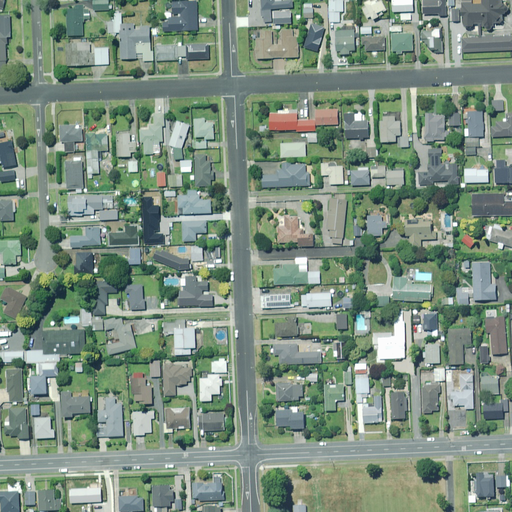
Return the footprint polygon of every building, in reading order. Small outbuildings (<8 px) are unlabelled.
[(112,10),(112,0),(96,1),(96,11),(112,10)] [(283,1),(282,0),(263,0),(264,17),(266,17),(267,22),(274,22),(274,8),(297,8),(296,0),(283,1)] [(347,12),(346,0),(332,0),(332,22),(343,22),(343,12),(347,12)] [(369,7),(365,10),(370,19),(374,16),(376,20),(388,14),(387,12),(390,10),(385,0),(382,2),(381,0),(377,0),(376,1),(375,0),(373,0),(367,3),(369,7)] [(417,13),(416,0),(395,0),(395,12),(404,12),(415,12),(415,13),(417,13)] [(450,16),(449,0),(425,0),(426,15),(442,14),(442,16),(450,16)] [(482,0),(483,3),(473,3),(473,0),(462,0),(463,15),(465,15),(466,26),(475,26),(475,20),(484,20),(484,28),(495,28),(495,23),(502,22),(501,13),(507,13),(506,3),(503,3),(503,0),(482,0)] [(174,17),(174,12),(167,12),(167,19),(172,19),(172,22),(165,22),(166,31),(201,31),(200,1),(175,1),(175,14),(181,13),(181,17),(175,17),(174,17)] [(317,4),(307,4),(307,18),(317,18),(317,4)] [(93,9),(69,9),(69,36),(87,36),(87,22),(88,22),(88,20),(93,20),(93,9)] [(277,11),(277,24),(295,24),(295,11),(290,11),(290,9),(284,9),(284,11),(277,11)] [(125,13),(117,13),(118,22),(111,22),(111,33),(123,33),(123,59),(139,59),(146,59),(146,61),(156,61),(156,51),(153,51),(153,27),(138,27),(137,24),(125,24),(125,13)] [(328,28),(314,24),(307,49),(321,53),(328,28)] [(5,32),(0,31),(0,72),(11,73),(11,43),(15,43),(15,25),(4,25),(5,32)] [(343,31),(338,31),(339,50),(343,50),(343,55),(353,55),(353,51),(359,51),(359,31),(358,31),(358,27),(343,27),(343,31)] [(259,39),(260,59),(303,58),(302,45),(301,45),(301,37),(296,37),(296,29),(285,29),(285,44),(277,44),(277,30),(264,30),(265,38),(259,39)] [(447,30),(423,30),(424,45),(429,45),(430,53),(447,52),(447,30)] [(417,51),(416,34),(395,34),(395,52),(399,52),(399,54),(406,54),(405,51),(417,51)] [(511,35),(463,37),(464,52),(511,50),(511,35)] [(387,50),(387,37),(364,37),(364,45),(368,45),(368,51),(387,50)] [(96,49),(96,43),(69,44),(70,66),(112,64),(112,48),(96,49)] [(209,59),(209,44),(189,45),(189,46),(158,47),(158,61),(182,60),(182,57),(189,57),(189,60),(209,59)] [(508,111),(507,100),(495,100),(496,112),(508,111)] [(318,125),(318,120),(302,120),(302,110),(292,110),(292,113),(273,113),(273,130),(300,130),(300,132),(318,131),(318,125)] [(319,120),(319,125),(342,125),(342,110),(319,110),(319,120)] [(487,122),(487,111),(471,112),(471,129),(468,129),(468,137),(488,136),(488,122),(487,122)] [(166,113),(155,113),(155,125),(151,125),(151,130),(141,130),(141,143),(145,143),(145,154),(155,154),(155,145),(161,145),(161,141),(164,141),(164,126),(166,126),(166,113)] [(348,138),(362,138),(362,140),(367,140),(367,138),(372,138),(372,121),(358,121),(358,113),(348,114),(348,138)] [(438,142),(438,141),(448,141),(448,137),(453,137),(453,131),(450,131),(450,124),(449,124),(449,115),(438,115),(438,114),(429,113),(428,140),(428,142),(438,142)] [(463,126),(463,113),(452,113),(452,126),(463,126)] [(509,119),(506,119),(506,122),(498,122),(499,127),(494,127),(495,137),(511,136),(511,113),(509,113),(509,119)] [(398,116),(386,116),(387,121),(383,121),(384,142),(399,142),(399,135),(404,135),(404,122),(398,122),(398,116)] [(208,123),(208,119),(197,119),(198,137),(208,137),(208,139),(218,139),(217,123),(208,123)] [(185,150),(193,126),(179,121),(172,145),(176,147),(178,160),(186,159),(185,150)] [(84,125),(61,126),(62,143),(66,142),(67,152),(76,152),(76,141),(84,140),(84,125)] [(111,151),(111,130),(100,131),(100,132),(89,133),(90,159),(105,159),(104,151),(111,151)] [(130,132),(116,133),(117,157),(131,156),(131,152),(136,152),(136,142),(131,142),(130,132)] [(323,143),(323,134),(311,134),(310,142),(323,143)] [(412,137),(403,137),(403,147),(412,147),(412,137)] [(483,139),(468,140),(468,155),(479,155),(479,147),(483,147),(483,139)] [(21,165),(16,140),(1,143),(2,149),(0,149),(0,156),(3,156),(6,168),(21,165)] [(310,157),(309,143),(284,144),(284,157),(310,157)] [(379,158),(379,148),(369,148),(369,158),(379,158)] [(458,163),(443,164),(443,149),(430,149),(430,152),(430,165),(429,165),(429,172),(419,172),(420,185),(434,184),(434,181),(449,181),(449,185),(459,185),(458,163)] [(198,155),(198,186),(214,186),(214,179),(218,179),(218,170),(214,170),(214,161),(209,161),(209,154),(198,155)] [(96,179),(96,174),(102,174),(102,160),(90,161),(90,173),(91,179),(96,179)] [(70,190),(78,189),(79,193),(87,193),(87,188),(86,161),(68,161),(70,190)] [(144,161),(131,161),(131,173),(144,173),(144,161)] [(508,161),(498,161),(498,183),(511,183),(511,165),(508,165),(508,161)] [(294,165),(294,163),(285,163),(285,170),(280,170),(280,175),(265,175),(266,188),(312,186),(312,173),(309,173),(309,164),(294,165)] [(331,167),(331,164),(324,164),(325,176),(332,175),(333,185),(347,184),(346,166),(331,167)] [(490,182),(490,165),(475,165),(475,169),(466,169),(467,182),(490,182)] [(389,171),(389,166),(374,166),(374,177),(389,177),(389,171)] [(20,186),(18,170),(2,172),(3,182),(10,181),(11,187),(20,186)] [(373,185),(373,171),(354,171),(354,185),(373,185)] [(408,171),(389,171),(389,177),(390,185),(408,185),(408,171)] [(168,186),(168,173),(160,173),(160,186),(168,186)] [(185,187),(185,175),(171,176),(171,187),(185,187)] [(200,190),(192,191),(192,196),(181,196),(182,214),(214,213),(214,200),(204,200),(204,195),(200,195),(200,190)] [(511,201),(508,202),(508,194),(475,195),(476,216),(511,215),(511,201)] [(117,209),(117,195),(71,196),(71,216),(86,216),(86,214),(98,214),(98,210),(103,210),(103,220),(122,220),(121,209),(117,209)] [(346,244),(351,200),(333,198),(330,230),(333,230),(332,237),(335,237),(335,243),(346,244)] [(0,220),(16,221),(17,201),(2,201),(2,205),(0,204),(0,220)] [(302,216),(287,216),(287,226),(281,226),(281,243),(301,243),(301,246),(317,247),(317,232),(307,232),(307,229),(302,229),(302,216)] [(390,228),(390,216),(371,216),(371,236),(385,236),(385,228),(390,228)] [(437,230),(437,219),(408,219),(409,236),(412,236),(412,247),(425,247),(425,240),(440,239),(439,230),(437,230)] [(155,220),(145,221),(145,234),(156,234),(155,220)] [(207,233),(207,221),(184,221),(184,242),(197,242),(197,233),(207,233)] [(497,224),(496,227),(492,226),(489,238),(493,239),(493,241),(501,243),(501,248),(506,249),(507,245),(511,246),(511,230),(504,229),(504,226),(497,224)] [(141,244),(141,226),(129,226),(129,233),(113,233),(113,245),(141,244)] [(364,236),(364,226),(356,226),(356,236),(364,236)] [(104,245),(104,227),(89,227),(89,236),(74,236),(74,248),(86,248),(86,246),(104,245)] [(470,234),(464,241),(474,249),(479,242),(470,234)] [(24,255),(24,241),(0,241),(0,253),(3,254),(3,265),(20,264),(19,255),(24,255)] [(205,260),(205,248),(192,248),(193,261),(205,260)] [(142,265),(142,249),(131,249),(131,259),(129,259),(129,265),(142,265)] [(96,274),(96,250),(83,250),(83,253),(80,253),(80,265),(78,265),(78,275),(96,274)] [(190,259),(184,259),(163,250),(163,252),(157,250),(154,259),(179,270),(190,269),(190,259)] [(311,261),(311,258),(300,259),(300,264),(286,265),(286,268),(277,269),(278,285),(324,284),(323,271),(322,271),(322,260),(311,261)] [(494,276),(494,262),(476,263),(476,293),(459,293),(459,305),(476,305),(476,300),(501,300),(501,292),(505,291),(505,276),(494,276)] [(8,268),(0,268),(0,278),(8,278),(8,268)] [(198,281),(198,276),(186,276),(187,291),(180,291),(180,298),(179,298),(179,306),(200,305),(200,307),(214,306),(214,295),(204,295),(204,290),(210,290),(210,281),(198,281)] [(411,284),(411,277),(397,277),(396,301),(426,302),(426,300),(435,300),(436,285),(411,284)] [(149,308),(146,284),(128,286),(129,294),(132,293),(134,310),(149,308)] [(30,296),(10,287),(4,300),(11,303),(6,313),(19,319),(30,296)] [(121,293),(121,288),(97,287),(96,315),(110,315),(110,293),(121,293)] [(324,290),(324,293),(304,294),(305,308),(336,306),(335,297),(339,297),(339,293),(339,290),(324,290)] [(294,307),(294,295),(264,296),(264,308),(294,307)] [(392,306),(392,297),(379,297),(379,307),(392,306)] [(356,298),(347,298),(347,308),(356,309),(356,298)] [(377,344),(379,344),(379,349),(382,349),(382,359),(408,358),(408,345),(410,345),(410,321),(406,321),(406,311),(397,311),(397,333),(376,333),(377,344)] [(106,318),(95,318),(95,312),(85,312),(84,326),(94,326),(98,326),(97,330),(106,330),(106,318)] [(432,314),(426,314),(426,338),(444,338),(444,332),(441,332),(440,312),(432,312),(432,314)] [(350,329),(350,314),(340,314),(340,329),(350,329)] [(297,323),(297,317),(291,317),(291,323),(279,324),(279,337),(314,336),(314,323),(297,323)] [(115,328),(118,340),(122,339),(122,342),(109,345),(111,355),(140,348),(134,323),(127,325),(126,318),(119,320),(118,318),(107,321),(109,330),(115,328)] [(509,318),(493,319),(487,319),(488,334),(493,333),(495,355),(511,354),(509,318)] [(189,328),(189,320),(179,321),(179,322),(166,322),(167,335),(178,334),(178,355),(200,354),(200,328),(189,328)] [(475,344),(475,329),(451,329),(452,365),(467,365),(467,345),(475,344)] [(35,376),(35,390),(30,390),(30,395),(52,395),(52,394),(51,377),(61,376),(60,357),(70,357),(70,354),(88,353),(87,330),(45,331),(46,351),(29,351),(30,364),(39,363),(39,376),(35,376)] [(347,359),(348,343),(337,342),(336,354),(340,355),(340,359),(347,359)] [(314,352),(314,343),(276,344),(277,356),(282,355),(282,365),(325,363),(325,352),(314,352)] [(426,358),(428,358),(428,363),(443,364),(443,345),(429,344),(428,353),(426,353),(426,358)] [(28,362),(27,352),(8,352),(8,362),(28,362)] [(230,358),(214,359),(215,373),(231,372),(230,358)] [(163,361),(153,361),(153,377),(163,377),(163,361)] [(26,402),(24,364),(17,364),(17,370),(9,370),(10,393),(12,393),(12,402),(15,402),(16,405),(20,405),(20,402),(26,402)] [(176,366),(176,364),(166,365),(167,397),(180,396),(180,384),(190,384),(190,381),(195,380),(194,365),(176,366)] [(358,364),(358,367),(356,367),(356,374),(359,374),(359,403),(365,403),(365,397),(372,397),(372,374),(370,374),(369,364),(358,364)] [(448,381),(448,369),(438,369),(437,381),(448,381)] [(502,374),(485,373),(484,392),(492,392),(492,394),(502,394),(502,374)] [(219,374),(211,374),(211,378),(203,379),(203,401),(216,401),(216,389),(224,389),(223,378),(219,374)] [(321,382),(322,374),(310,374),(309,382),(321,382)] [(477,409),(475,374),(462,375),(463,392),(454,392),(454,399),(456,399),(456,406),(468,405),(468,409),(477,409)] [(149,386),(149,379),(135,379),(135,394),(138,394),(138,401),(145,401),(145,404),(156,404),(156,386),(149,386)] [(334,382),(328,382),(328,411),(340,411),(340,401),(348,400),(348,384),(339,385),(334,385),(334,382)] [(307,396),(306,383),(278,383),(279,401),(302,401),(302,396),(307,396)] [(443,393),(443,383),(425,384),(426,413),(435,413),(435,411),(442,411),(441,393),(443,393)] [(77,392),(65,392),(66,418),(77,417),(77,414),(95,413),(94,397),(77,397),(77,392)] [(408,397),(408,392),(394,393),(395,419),(409,419),(409,411),(411,411),(410,397),(408,397)] [(386,423),(385,397),(378,397),(378,403),(366,404),(366,423),(386,423)] [(101,437),(110,437),(127,436),(126,404),(119,404),(119,398),(109,398),(109,410),(100,411),(101,422),(101,437)] [(507,419),(507,412),(511,412),(511,398),(502,398),(502,403),(487,403),(487,419),(507,419)] [(43,415),(43,405),(34,405),(34,415),(43,415)] [(29,425),(29,408),(12,409),(12,422),(7,422),(8,435),(13,435),(13,436),(21,436),(21,439),(32,439),(32,425),(29,425)] [(194,429),(194,408),(168,409),(169,423),(167,423),(167,433),(176,433),(176,429),(194,429)] [(301,408),(295,408),(295,410),(280,409),(280,427),(294,427),(294,429),(309,429),(310,413),(301,413),(301,408)] [(158,421),(157,411),(146,412),(136,412),(137,436),(148,435),(148,433),(155,433),(155,421),(158,421)] [(228,431),(227,413),(201,414),(202,431),(228,431)] [(55,430),(54,418),(38,419),(39,439),(58,438),(58,430),(55,430)] [(510,488),(510,476),(478,475),(478,497),(498,497),(498,487),(510,488)] [(228,501),(228,483),(195,483),(195,500),(228,501)] [(174,490),(174,485),(156,486),(156,507),(174,507),(174,502),(177,502),(177,490),(174,490)] [(23,511),(23,491),(0,491),(0,501),(4,501),(4,511),(23,511)] [(58,500),(58,491),(41,491),(42,511),(64,510),(64,500),(58,500)] [(38,505),(38,492),(28,492),(28,505),(38,505)] [(122,511),(127,511),(132,511),(136,511),(137,511),(147,511),(147,498),(143,498),(143,495),(122,496),(122,511)] [(110,511),(111,497),(75,498),(74,511),(95,511),(100,511),(99,511),(110,511)]
